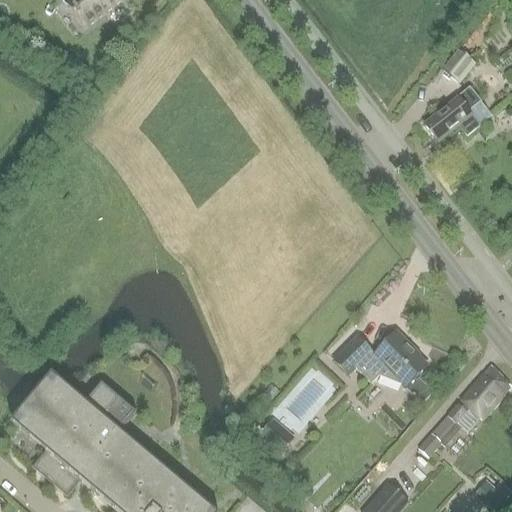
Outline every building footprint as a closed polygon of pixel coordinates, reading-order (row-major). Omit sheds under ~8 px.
[(85,32),(126,0),(64,0),(62,2),(63,4),(66,1),(74,12),(79,18),(87,28),(84,30),(85,32)] [(475,66),(457,51),(441,71),(459,86),(475,66)] [(457,100),(425,127),(438,144),(459,128),(462,131),(474,120),(466,111),(479,101),(470,89),(457,100)] [(358,340),(335,362),(349,377),(355,371),(371,387),(380,378),(403,386),(406,389),(423,406),(435,394),(418,377),(427,368),(407,349),(409,348),(397,336),(375,358),(371,354),(372,354),(358,340)] [(458,406),(448,419),(420,453),(430,462),(441,447),(445,450),(461,430),(457,427),(470,411),(482,422),(511,389),(491,368),(461,403),(462,405),(460,408),(458,406)] [(45,454),(32,469),(68,499),(81,484),(114,511),(211,511),(120,435),(86,406),(72,423),(63,416),(51,430),(59,437),(45,454)] [(296,440),(273,420),(257,438),(273,455),(278,460),(296,440)] [(511,494),(501,485),(495,491),(491,487),(487,484),(475,498),(479,501),(491,511),(498,511),(507,502),(511,496),(511,494)] [(402,511),(409,505),(388,486),(365,511),(402,511)]
